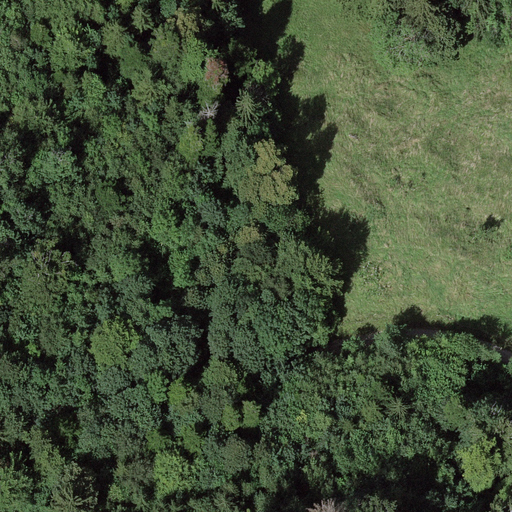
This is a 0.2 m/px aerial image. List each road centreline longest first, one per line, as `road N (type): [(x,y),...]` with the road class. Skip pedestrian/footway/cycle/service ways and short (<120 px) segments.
road 1 (track): [(0,432),(377,344),(451,343),(511,364)]
road 2 (track): [(150,233),(49,273),(0,281)]
